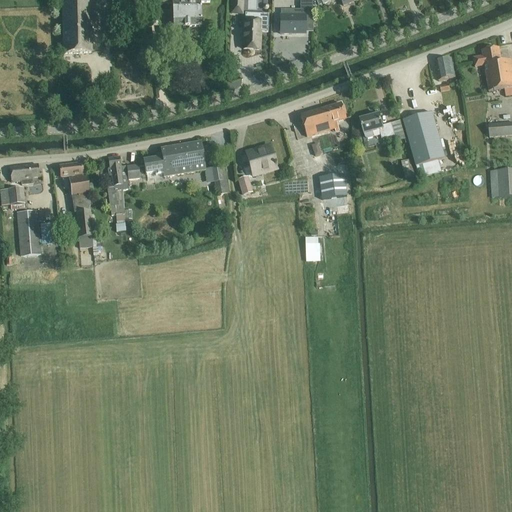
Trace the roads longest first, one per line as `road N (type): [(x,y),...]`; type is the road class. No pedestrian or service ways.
road 1 (residential): [(0,165),(310,99),(511,21)]
road 2 (unclassified): [(0,136),(171,110),(272,82),(484,0)]
